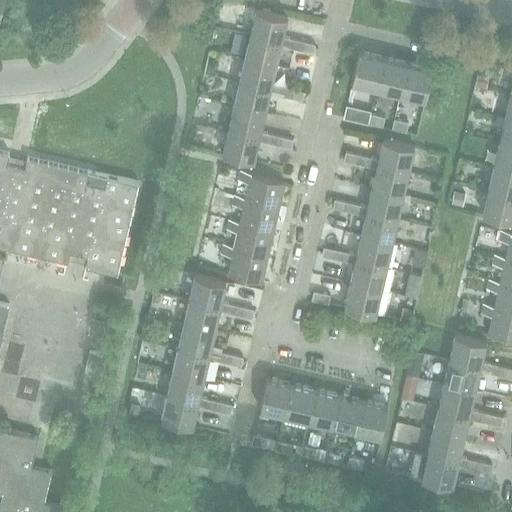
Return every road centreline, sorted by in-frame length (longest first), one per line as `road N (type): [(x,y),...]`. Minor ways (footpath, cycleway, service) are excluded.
road 1 (residential): [(264,336),(294,285),(319,184),(309,142),(334,24)]
road 2 (residential): [(136,0),(75,69),(0,82)]
road 3 (residential): [(388,364),(264,336)]
